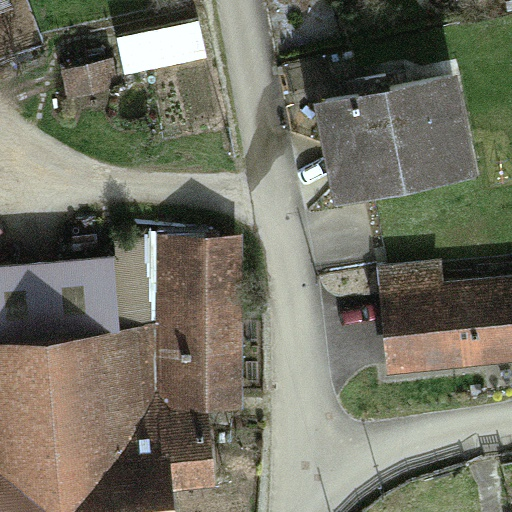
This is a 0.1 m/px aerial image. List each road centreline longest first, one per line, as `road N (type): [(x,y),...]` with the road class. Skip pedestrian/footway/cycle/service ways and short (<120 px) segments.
road 1 (residential): [(306,455),(286,266),(237,0)]
road 2 (residential): [(511,430),(306,455)]
